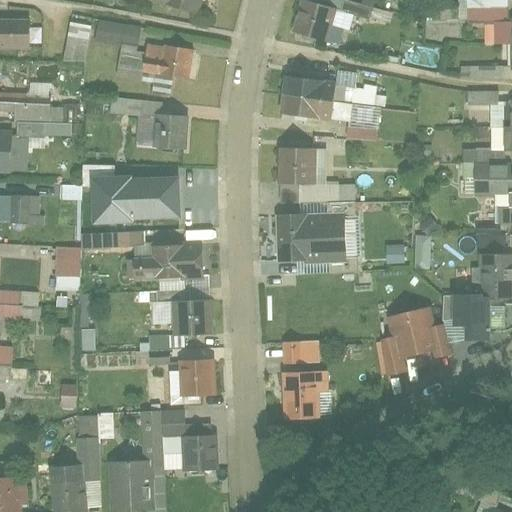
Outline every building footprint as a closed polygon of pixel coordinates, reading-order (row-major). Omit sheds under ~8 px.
[(202,0),(155,0),(156,1),(199,13),(202,0)] [(506,6),(511,5),(511,0),(493,0),(493,4),(457,5),(457,27),(507,27),(506,6)] [(306,6),(299,42),(332,48),(338,12),(306,6)] [(67,23),(64,60),(86,62),(90,25),(67,23)] [(0,49),(21,50),(22,30),(0,29),(0,49)] [(197,87),(197,52),(169,52),(169,87),(197,87)] [(460,80),(500,80),(500,67),(460,67),(460,80)] [(28,82),(27,95),(49,97),(50,84),(28,82)] [(339,125),(340,88),(301,87),(299,123),(339,125)] [(29,96),(0,96),(0,113),(5,113),(5,122),(29,122),(29,96)] [(191,149),(191,116),(164,116),(164,149),(191,149)] [(14,132),(0,131),(0,162),(15,162),(14,132)] [(320,200),(320,151),(284,151),(285,200),(320,200)] [(176,176),(95,178),(96,217),(131,216),(131,210),(176,208),(176,176)] [(511,176),(485,176),(485,198),(511,198),(511,176)] [(38,198),(10,197),(10,225),(42,225),(42,216),(38,213),(38,198)] [(118,219),(118,246),(156,246),(156,219),(118,219)] [(353,263),(352,228),(282,229),(283,264),(353,263)] [(430,269),(430,236),(414,236),(414,269),(430,269)] [(387,263),(404,264),(404,246),(387,246),(387,263)] [(191,282),(191,249),(161,249),(161,282),(191,282)] [(79,251),(57,251),(57,274),(79,274),(79,251)] [(511,263),(480,261),(477,293),(511,295),(511,263)] [(214,296),(181,297),(182,344),(214,343),(214,296)] [(477,299),(449,296),(447,315),(475,318),(477,299)] [(151,303),(152,325),(169,324),(168,302),(151,303)] [(433,313),(395,323),(402,351),(440,341),(433,313)] [(139,341),(140,365),(167,364),(166,340),(139,341)] [(282,342),(283,365),(321,363),(320,340),(282,342)] [(0,378),(17,379),(18,347),(0,346),(0,378)] [(218,368),(185,367),(183,409),(216,411),(218,368)] [(325,373),(288,374),(290,420),(326,419),(325,373)] [(62,385),(59,407),(73,408),(76,386),(62,385)] [(192,427),(156,427),(156,415),(140,415),(140,465),(187,465),(187,478),(218,478),(218,437),(192,437),(192,427)] [(99,440),(81,440),(81,473),(99,473),(99,440)] [(152,511),(153,469),(111,469),(110,511),(152,511)] [(91,511),(91,476),(58,476),(58,511),(91,511)] [(0,511),(23,511),(23,480),(0,479),(0,511)]
